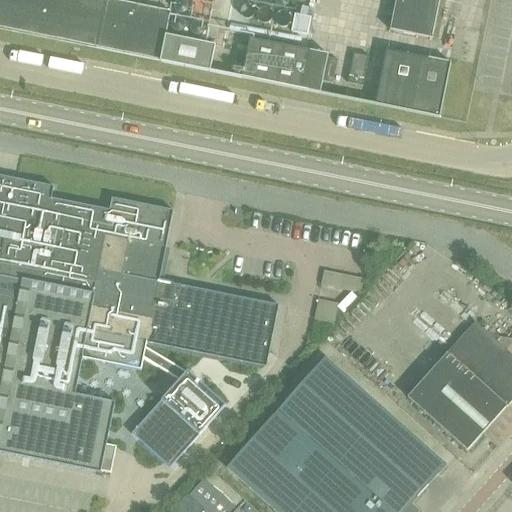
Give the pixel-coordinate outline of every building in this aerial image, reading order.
[(0,0),(0,28),(62,41),(96,48),(161,61),(210,71),(215,46),(166,36),(169,23),(171,12),(113,0),(0,0)] [(225,17),(225,0),(200,0),(200,17),(225,17)] [(432,39),(440,0),(396,0),(390,30),(432,39)] [(307,18),(301,16),(295,15),(292,31),(308,35),(312,19),(307,18)] [(243,77),(321,93),(328,55),(250,39),(243,77)] [(440,118),(451,63),(386,50),(375,105),(440,118)] [(363,86),(369,56),(354,53),(348,83),(363,86)] [(52,186),(51,187),(16,180),(0,176),(0,452),(100,474),(101,471),(111,473),(116,448),(106,446),(115,402),(74,393),(81,358),(142,370),(143,365),(145,355),(147,342),(266,366),(278,306),(220,293),(157,282),(172,213),(139,206),(140,199),(159,203),(161,191),(114,181),(111,193),(136,198),(134,204),(111,200),(108,212),(55,200),(56,193),(104,203),(109,180),(62,169),(57,187),(52,186)] [(407,398),(422,412),(467,452),(511,401),(511,354),(475,322),(407,398)] [(145,355),(143,365),(181,390),(132,442),(169,474),(195,444),(198,447),(223,418),(185,381),(145,355)] [(326,358),(227,469),(275,511),(405,511),(447,466),(326,358)] [(0,511),(23,511),(25,476),(0,475),(0,511)] [(186,508),(190,511),(207,511),(212,506),(198,494),(186,508)]
